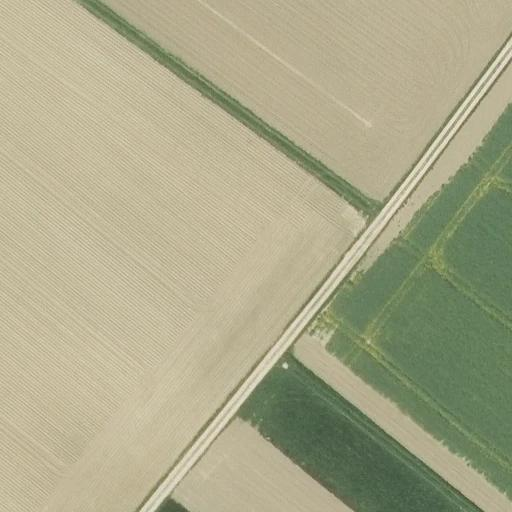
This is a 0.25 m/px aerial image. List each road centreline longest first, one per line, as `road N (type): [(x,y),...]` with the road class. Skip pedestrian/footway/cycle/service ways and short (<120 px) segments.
road 1 (track): [(144,511),(511,49)]
road 2 (track): [(78,0),(382,222)]
road 3 (track): [(275,351),(476,511)]
